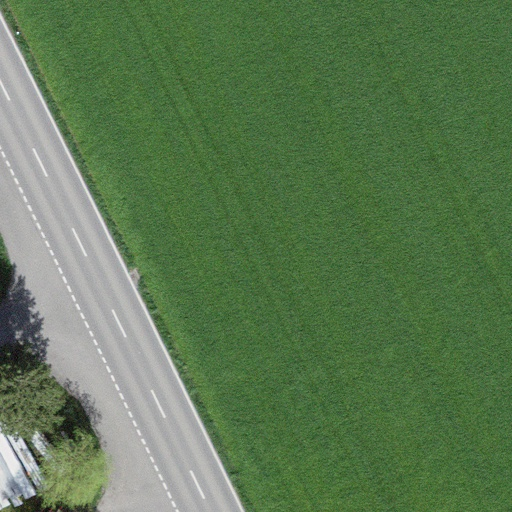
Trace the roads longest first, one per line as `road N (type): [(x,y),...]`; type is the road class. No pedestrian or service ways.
road 1 (secondary): [(0,83),(210,511)]
road 2 (track): [(54,308),(140,504),(129,511)]
